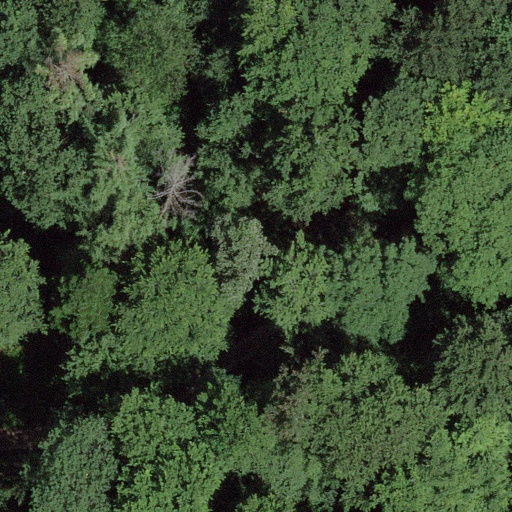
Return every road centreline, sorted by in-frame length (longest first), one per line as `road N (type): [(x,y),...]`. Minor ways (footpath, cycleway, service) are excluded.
road 1 (track): [(0,447),(125,416),(206,376),(387,252),(511,134)]
road 2 (track): [(511,231),(387,252)]
